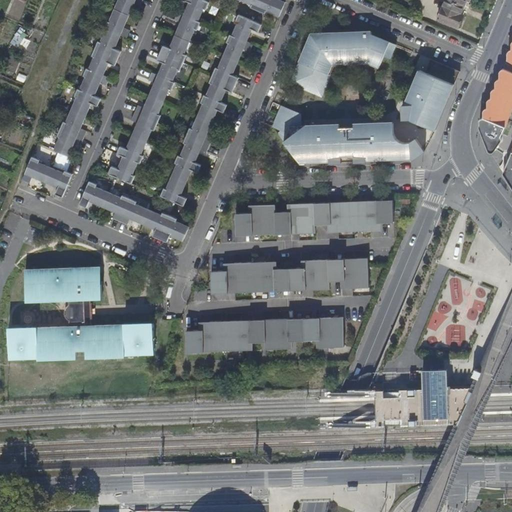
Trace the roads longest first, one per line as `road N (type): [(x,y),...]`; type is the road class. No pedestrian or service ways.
road 1 (tertiary): [(467,473),(0,486)]
road 2 (residential): [(438,180),(313,511)]
road 3 (residential): [(155,0),(63,214)]
road 4 (track): [(0,218),(77,0)]
road 5 (residential): [(219,178),(438,180)]
road 6 (residential): [(219,178),(297,0)]
road 7 (residential): [(342,0),(486,62)]
road 8 (residential): [(63,214),(181,266)]
